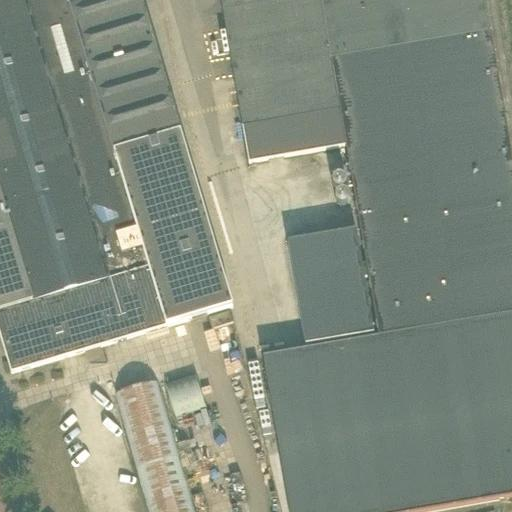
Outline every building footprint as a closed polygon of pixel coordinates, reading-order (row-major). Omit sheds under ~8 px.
[(0,0),(0,336),(12,375),(68,358),(68,357),(232,308),(182,137),(182,136),(141,0),(142,0),(0,0)] [(220,0),(242,129),(340,112),(379,340),(264,359),(290,511),(437,511),(511,499),(511,155),(485,0),(220,0)] [(288,243),(306,347),(375,335),(357,232),(288,243)] [(213,330),(229,325),(233,324),(230,312),(209,319),(213,330)] [(206,410),(195,375),(164,384),(175,419),(206,410)] [(194,511),(158,383),(118,394),(115,395),(148,511),(194,511)]
